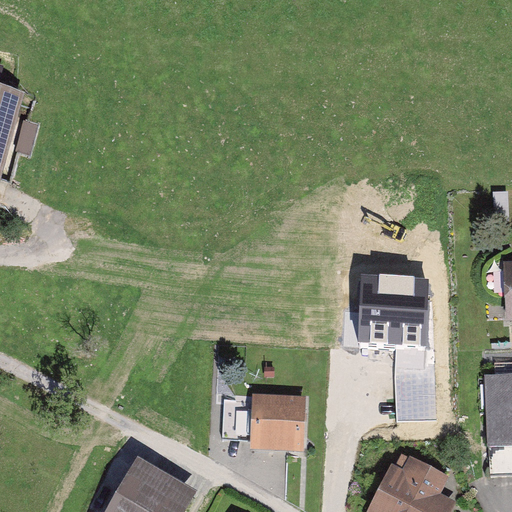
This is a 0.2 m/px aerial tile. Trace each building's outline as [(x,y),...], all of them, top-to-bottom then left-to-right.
[(0,164),(14,111),(0,107),(0,164)] [(511,381),(487,382),(492,479),(511,478),(511,381)] [(302,408),(256,406),(254,454),(300,456),(302,408)] [(113,511),(135,461),(119,455),(94,511),(113,511)] [(393,479),(377,511),(450,511),(452,510),(437,502),(444,488),(410,471),(404,484),(393,479)] [(184,511),(189,504),(141,478),(122,511),(184,511)]
